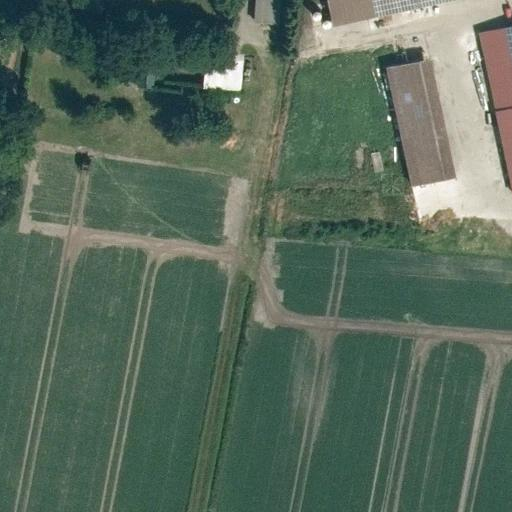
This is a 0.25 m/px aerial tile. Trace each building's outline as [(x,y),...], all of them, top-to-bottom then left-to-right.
[(279,24),(281,0),(255,0),(254,21),(279,24)] [(330,0),(336,25),(447,0),(330,0)] [(511,23),(479,31),(495,109),(511,105),(511,23)] [(205,87),(243,87),(243,52),(206,52),(205,87)] [(431,56),(385,66),(411,186),(457,176),(431,56)] [(511,105),(495,109),(511,187),(511,105)]
